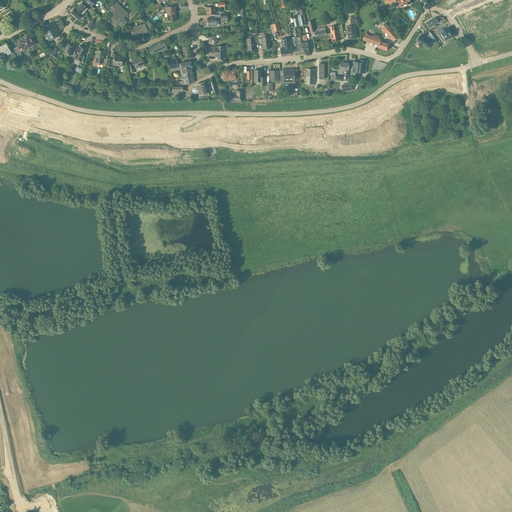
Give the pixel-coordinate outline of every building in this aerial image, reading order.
[(84,0),(90,6),(91,7),(90,8),(93,11),(97,7),(94,4),(93,3),(95,1),(94,0),(84,0)] [(108,10),(111,13),(113,15),(109,20),(115,25),(118,23),(122,26),(126,22),(122,18),(127,13),(116,2),(112,6),(112,7),(108,10)] [(81,3),(77,8),(83,13),(85,16),(87,14),(85,12),(88,9),(81,3)] [(492,14),(488,16),(491,22),(501,17),(496,5),(489,9),(492,14)] [(164,18),(165,22),(175,21),(174,7),(167,7),(167,17),(164,18)] [(206,7),(207,12),(207,15),(207,14),(214,14),(214,11),(217,11),(216,7),(206,7)] [(74,9),(70,12),(78,20),(80,22),(84,18),(82,16),(81,15),(83,13),(77,8),(75,10),(74,9)] [(476,12),(469,15),(474,27),(484,22),(481,16),(478,18),(476,12)] [(300,26),(306,25),(304,15),(297,17),(300,26)] [(426,23),(429,28),(439,22),(436,17),(426,23)] [(207,18),(207,27),(216,26),(219,26),(219,21),(216,21),(216,18),(207,18)] [(351,26),(347,27),(348,38),(357,37),(355,26),(357,25),(356,18),(350,19),(351,26)] [(91,21),(87,26),(90,29),(95,25),(91,21)] [(51,23),(42,28),(49,41),(58,36),(51,23)] [(386,32),(394,41),(398,38),(386,23),(381,27),(383,28),(381,30),(384,33),(386,32)] [(130,28),(133,36),(147,32),(144,24),(130,28)] [(338,25),(338,26),(330,27),(332,42),(340,40),(340,38),(344,37),(342,24),(338,25)] [(441,27),(436,31),(440,37),(443,42),(446,40),(453,36),(452,35),(453,34),(451,32),(450,32),(447,28),(443,30),(441,27)] [(367,34),(367,33),(365,33),(363,40),(379,45),(378,48),(387,50),(389,44),(381,41),(381,39),(379,39),(380,36),(373,34),(373,36),(367,34)] [(22,40),(18,42),(20,45),(14,49),(19,57),(21,55),(20,52),(23,50),(34,44),(28,35),(27,35),(25,35),(22,37),(22,39),(21,39),(22,40)] [(266,35),(258,36),(259,43),(262,43),(263,48),(271,48),(270,37),(266,37),(266,35)] [(429,48),(434,40),(428,36),(426,39),(421,35),(420,37),(419,36),(417,39),(418,40),(417,41),(429,48)] [(208,43),(214,45),(218,41),(215,36),(209,37),(208,43)] [(258,36),(247,37),(247,39),(248,50),(256,49),(255,43),(259,43),(258,36)] [(167,49),(164,41),(148,48),(151,54),(162,49),(163,51),(167,49)] [(7,55),(11,53),(4,42),(0,45),(0,55),(0,56),(5,53),(7,55)] [(73,45),(67,43),(63,54),(67,55),(66,58),(72,60),(72,59),(74,54),(75,51),(72,50),(73,45)] [(74,54),(72,59),(74,60),(73,60),(83,64),(87,54),(84,53),(86,48),(79,45),(76,55),(74,54)] [(217,46),(208,46),(206,49),(205,49),(205,56),(206,56),(208,59),(215,59),(215,60),(216,60),(217,60),(223,60),(223,46),(217,46)] [(49,55),(55,59),(57,56),(55,54),(58,50),(55,48),(49,55)] [(94,62),(102,64),(104,51),(96,50),(94,62)] [(107,58),(106,66),(105,69),(114,70),(115,65),(121,66),(123,57),(114,56),(113,59),(111,59),(107,58)] [(132,60),(136,69),(144,65),(141,57),(132,60)] [(6,64),(2,63),(1,67),(5,68),(14,71),(15,70),(17,63),(7,60),(6,64)] [(168,61),(169,69),(170,74),(172,74),(171,72),(178,71),(178,70),(180,70),(182,81),(179,82),(174,82),(173,80),(171,80),(171,82),(172,86),(180,85),(183,84),(188,83),(194,82),(193,77),(191,68),(192,68),(191,61),(176,64),(176,60),(168,61)] [(359,76),(359,72),(366,73),(367,61),(360,60),(360,62),(353,62),(352,76),(359,76)] [(341,62),(340,70),(344,70),(344,79),(348,80),(349,70),(349,63),(341,62)] [(298,76),(295,76),(294,68),(283,69),(284,76),(280,76),(281,85),(283,85),(283,84),(284,84),(295,83),(295,81),(298,81),(298,76)] [(223,71),(225,81),(236,80),(235,75),(238,74),(238,70),(227,71),(223,71)] [(262,70),(254,70),(254,82),(262,82),(262,86),(266,86),(266,77),(262,77),(262,70)] [(270,83),(266,83),(266,91),(273,91),(273,83),(279,83),(279,80),(279,71),(270,71),(270,74),(270,80),(270,83)] [(195,85),(196,88),(194,88),(193,89),(192,91),(192,93),(194,94),(196,94),(197,93),(198,96),(203,94),(204,97),(209,96),(208,93),(205,82),(195,85)] [(63,83),(61,88),(71,92),(73,87),(63,83)] [(351,83),(342,85),(343,92),(352,91),(351,83)] [(230,95),(229,96),(227,96),(227,98),(226,98),(225,101),(232,102),(241,103),(242,101),(242,100),(242,91),(238,91),(235,91),(235,94),(231,94),(230,94),(230,95)]
